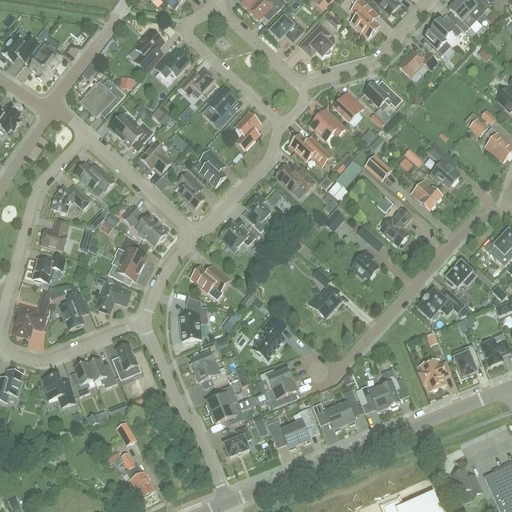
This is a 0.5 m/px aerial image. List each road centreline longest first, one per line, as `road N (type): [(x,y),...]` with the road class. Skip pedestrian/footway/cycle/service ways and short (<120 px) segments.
road 1 (tertiary): [(227,504),(510,388)]
road 2 (residential): [(342,370),(472,222),(511,208)]
road 3 (residential): [(227,504),(144,322)]
road 4 (residential): [(10,292),(38,190),(88,135)]
road 5 (residential): [(439,0),(377,63),(298,85)]
road 6 (residential): [(212,14),(189,22),(187,35),(278,122)]
road 7 (residential): [(0,350),(38,361),(144,322)]
road 8 (residential): [(195,236),(88,135)]
road 9 (residential): [(195,236),(268,160),(278,122)]
road 10 (residential): [(53,105),(127,0)]
